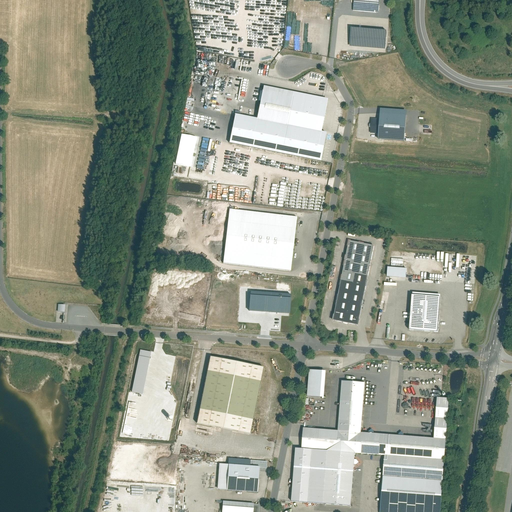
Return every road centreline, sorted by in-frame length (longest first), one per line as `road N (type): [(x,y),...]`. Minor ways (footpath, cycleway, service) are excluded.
road 1 (unclassified): [(289,68),(327,68),(350,107),(305,345)]
road 2 (unclassified): [(305,345),(81,329)]
road 3 (unclassified): [(493,360),(305,345)]
road 4 (unclassified): [(305,345),(272,511)]
road 5 (tertiary): [(464,511),(493,360)]
road 6 (primary): [(420,0),(423,37),(446,72),(511,88)]
